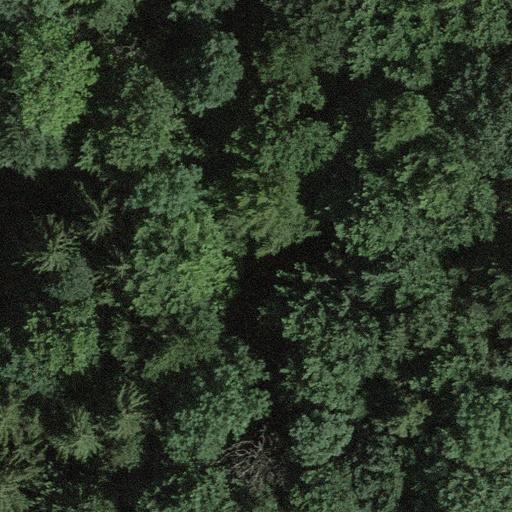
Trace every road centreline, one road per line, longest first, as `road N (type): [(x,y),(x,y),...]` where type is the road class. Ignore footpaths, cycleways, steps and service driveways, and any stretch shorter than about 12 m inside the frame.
road 1 (track): [(37,511),(0,150)]
road 2 (track): [(248,0),(511,240)]
